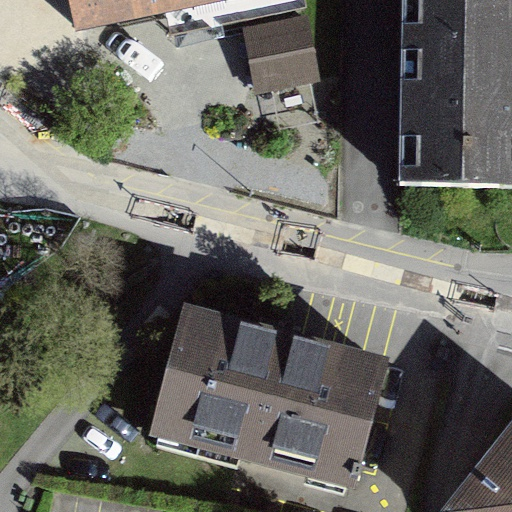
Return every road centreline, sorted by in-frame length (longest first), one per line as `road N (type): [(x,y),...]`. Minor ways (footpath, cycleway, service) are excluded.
road 1 (residential): [(220,229),(0,502)]
road 2 (residential): [(511,304),(220,229)]
road 3 (residential): [(220,229),(0,144)]
